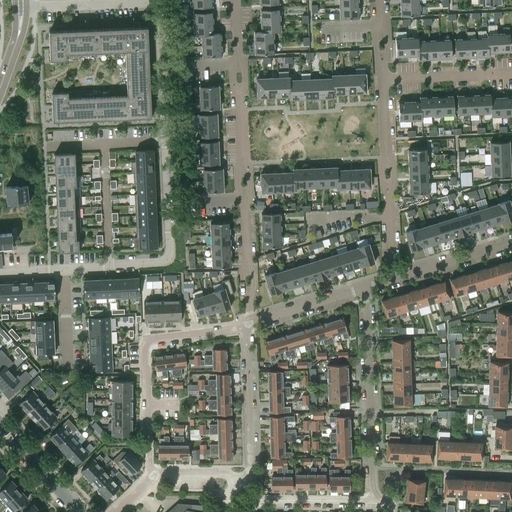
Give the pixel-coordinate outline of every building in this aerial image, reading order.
[(212,8),(211,0),(192,0),(193,8),(212,8)] [(420,4),(400,5),(401,16),(420,16),(420,4)] [(358,7),(339,8),(340,19),(359,18),(358,7)] [(280,21),(279,10),(260,10),(261,22),(280,21)] [(213,24),(212,13),(193,14),(194,24),(213,24)] [(280,22),(280,21),(261,22),(261,32),(254,33),(281,32),(280,22)] [(213,34),(213,24),(194,24),(194,35),(213,34)] [(148,50),(147,27),(124,28),(125,51),(133,51),(148,50)] [(125,51),(124,28),(109,29),(110,52),(125,51)] [(110,52),(109,29),(95,30),(96,53),(110,52)] [(81,53),(80,30),(65,31),(66,54),(81,53)] [(96,53),(95,30),(80,30),(81,53),(96,53)] [(66,54),(65,31),(49,32),(50,61),(66,60),(66,54)] [(281,32),(254,33),(255,44),(274,43),(273,32),(281,32)] [(509,33),(498,34),(499,53),(510,52),(510,51),(509,33)] [(221,45),(220,34),(213,34),(194,35),(194,36),(202,36),(202,46),(221,45)] [(487,38),(476,38),(477,58),(488,57),(487,34),(487,38)] [(498,34),(487,34),(488,57),(489,57),(488,53),(499,53),(498,34)] [(417,37),(406,38),(407,57),(418,56),(418,60),(417,37)] [(418,37),(417,37),(418,60),(429,60),(429,41),(418,41),(418,37)] [(406,38),(395,38),(396,56),(396,57),(407,57),(406,38)] [(476,38),(465,39),(466,58),(477,58),(476,38)] [(465,39),(454,39),(455,53),(455,59),(466,58),(465,39)] [(440,40),(429,41),(429,60),(440,59),(440,40)] [(451,40),(440,40),(440,59),(451,59),(451,57),(451,54),(451,40)] [(274,54),(274,43),(255,44),(255,55),(274,54)] [(222,57),(221,45),(202,46),(203,58),(222,57)] [(149,65),(148,50),(133,51),(125,51),(126,66),(133,66),(149,65)] [(150,80),(149,65),(133,66),(126,66),(126,81),(134,81),(150,80)] [(366,81),(365,74),(355,75),(356,94),(366,93),(366,86),(366,81)] [(345,94),(344,75),(333,76),(334,95),(345,94)] [(356,94),(355,75),(344,75),(345,94),(356,94)] [(334,95),(333,76),(332,76),(332,79),(322,79),(323,98),(334,98),(333,95),(334,95)] [(279,97),(278,78),(267,79),(268,98),(279,97)] [(290,100),(289,78),(278,78),(279,97),(289,97),(289,100),(290,100)] [(301,99),(300,80),(289,81),(289,78),(290,100),(301,99)] [(268,98),(267,79),(256,79),(257,98),(268,98)] [(323,98),(322,79),(311,80),(312,99),(323,98)] [(150,95),(150,80),(134,81),(126,81),(127,96),(150,95)] [(312,99),(311,80),(300,80),(301,99),(312,99)] [(218,86),(199,87),(199,98),(219,97),(218,86)] [(69,122),(68,99),(68,93),(51,93),(53,122),(69,122)] [(491,117),(490,94),(479,95),(480,114),(487,114),(490,114),(490,117),(491,117)] [(502,117),(501,98),(490,98),(490,94),(491,117),(502,117)] [(151,118),(150,95),(127,96),(128,119),(151,118)] [(469,115),(468,95),(457,96),(458,115),(469,115)] [(480,114),(479,95),(468,95),(469,115),(480,114)] [(128,119),(127,96),(112,97),(113,120),(128,119)] [(453,96),(442,97),(443,116),(454,115),(453,96)] [(98,120),(97,97),(83,98),(84,121),(98,120)] [(113,120),(112,97),(97,97),(98,120),(113,120)] [(219,97),(199,98),(200,109),(219,108),(219,97)] [(432,116),(431,97),(420,98),(421,121),(421,117),(430,116),(432,116)] [(443,116),(442,97),(431,97),(432,116),(443,116)] [(511,97),(501,98),(502,117),(511,116),(511,97)] [(84,121),(83,98),(68,99),(69,122),(84,121)] [(421,121),(420,98),(420,101),(409,102),(410,121),(421,121)] [(410,121),(409,102),(398,102),(398,112),(399,122),(410,121)] [(216,114),(197,115),(197,126),(217,125),(216,114)] [(217,125),(197,126),(198,137),(217,136),(217,125)] [(218,141),(198,142),(199,153),(218,152),(218,141)] [(509,142),(490,143),(490,154),(510,153),(509,142)] [(408,156),(408,161),(427,160),(427,149),(408,150),(408,156)] [(154,161),(153,150),(135,151),(135,162),(131,162),(154,161)] [(218,152),(199,153),(199,164),(219,163),(218,152)] [(510,153),(490,154),(491,165),(510,164),(510,153)] [(75,164),(75,154),(54,154),(54,166),(77,165),(77,164),(75,164)] [(428,171),(427,160),(408,161),(409,172),(428,171)] [(154,172),(154,161),(131,162),(131,173),(154,172)] [(510,164),(491,165),(491,176),(511,175),(510,164)] [(78,175),(77,165),(54,166),(55,176),(78,175)] [(326,187),(326,168),(315,169),(316,188),(326,187)] [(338,190),(337,168),(326,168),(326,187),(331,187),(337,187),(337,190),(338,190)] [(348,189),(348,170),(337,171),(337,168),(338,190),(348,189)] [(222,169),(202,170),(203,181),(222,180),(222,169)] [(305,188),(304,169),(293,170),(294,192),(294,189),(305,188)] [(316,188),(315,169),(304,169),(305,188),(316,188)] [(370,169),(359,170),(359,189),(370,188),(370,169)] [(294,192),(293,170),(293,173),(282,173),(283,192),(294,192)] [(359,189),(359,170),(348,170),(348,189),(359,189)] [(428,182),(428,171),(409,172),(409,183),(428,182)] [(155,183),(154,172),(131,173),(131,174),(133,174),(134,184),(155,183)] [(283,192),(282,173),(271,174),(272,193),(283,192)] [(471,173),(460,173),(461,185),(471,185),(471,173)] [(272,193),(271,174),(260,174),(261,193),(272,193)] [(76,186),(76,176),(78,176),(78,175),(55,176),(55,187),(76,186)] [(15,182),(16,186),(5,187),(6,188),(7,205),(28,203),(26,179),(17,180),(16,180),(15,181),(15,182)] [(222,180),(203,181),(203,192),(223,191),(222,180)] [(428,182),(409,183),(410,194),(429,193),(436,193),(436,182),(428,183),(428,182)] [(155,194),(155,183),(134,184),(136,184),(137,194),(134,194),(134,195),(155,194)] [(74,187),(76,187),(76,186),(55,187),(56,198),(79,197),(74,197),(74,187)] [(155,205),(155,194),(134,195),(135,205),(155,205)] [(79,208),(79,197),(56,198),(56,209),(79,208)] [(511,210),(509,200),(498,204),(504,222),(511,220),(511,210)] [(504,222),(498,204),(488,207),(494,225),(503,222),(503,223),(504,222)] [(156,215),(155,205),(135,205),(135,216),(156,215)] [(494,225),(488,207),(485,208),(478,211),(483,228),(494,225)] [(77,218),(77,208),(79,208),(56,209),(57,220),(80,219),(80,218),(77,218)] [(483,228),(478,211),(467,214),(473,232),(483,228)] [(280,224),(280,213),(261,214),(261,225),(280,224)] [(473,232),(467,214),(457,217),(463,236),(467,234),(467,233),(473,232)] [(156,226),(156,215),(135,216),(136,227),(156,226)] [(463,236),(457,217),(447,220),(452,238),(458,236),(458,237),(463,236)] [(80,229),(80,219),(57,220),(57,230),(80,229)] [(452,238),(447,220),(436,224),(442,241),(452,238)] [(229,223),(210,224),(211,235),(230,234),(229,223)] [(281,235),(280,224),(261,225),(262,236),(281,235)] [(442,241),(436,224),(426,227),(431,244),(435,243),(442,241)] [(157,237),(156,226),(136,227),(136,237),(134,237),(134,238),(157,237)] [(431,244),(426,227),(416,230),(416,229),(415,229),(421,248),(422,248),(422,247),(431,244)] [(81,240),(80,229),(57,230),(58,241),(81,240)] [(421,248),(415,229),(405,233),(411,251),(421,248)] [(11,234),(0,234),(0,248),(12,248),(12,247),(11,234)] [(230,245),(230,234),(211,235),(211,246),(230,245)] [(281,247),(281,235),(262,236),(262,247),(281,247)] [(157,248),(157,237),(134,238),(134,249),(157,248)] [(79,252),(78,241),(81,241),(81,240),(58,241),(58,252),(79,252)] [(368,244),(358,247),(364,266),(374,263),(368,244)] [(231,256),(230,245),(211,246),(212,257),(231,256)] [(364,266),(358,247),(357,248),(348,251),(353,269),(363,266),(364,266)] [(353,269),(348,251),(337,254),(343,272),(347,271),(353,269)] [(343,272),(337,254),(327,258),(332,275),(343,272)] [(231,267),(231,256),(212,257),(212,268),(231,267)] [(332,275),(327,258),(316,261),(322,279),(327,278),(326,277),(332,275)] [(511,278),(511,260),(502,263),(507,280),(511,278)] [(322,279),(316,261),(306,264),(312,282),(317,280),(318,281),(322,279)] [(502,263),(492,267),(497,284),(507,280),(502,263)] [(312,282),(306,264),(296,267),(301,285),(312,282)] [(301,285),(296,267),(285,270),(291,288),(301,285)] [(492,267),(481,270),(486,287),(497,284),(492,267)] [(291,288),(285,270),(276,273),(275,273),(281,292),(281,291),(291,288)] [(481,270),(471,273),(476,290),(486,287),(481,270)] [(281,292),(275,273),(264,276),(270,295),(281,292)] [(471,273),(460,276),(465,293),(476,290),(471,273)] [(460,276),(450,279),(455,297),(465,293),(460,276)] [(118,279),(116,279),(117,296),(117,299),(128,299),(127,277),(121,278),(121,279),(118,279)] [(133,277),(127,277),(128,299),(139,298),(138,278),(136,278),(133,278),(133,277)] [(99,280),(95,280),(95,298),(106,297),(105,278),(99,278),(99,280)] [(111,278),(105,278),(106,297),(117,297),(117,299),(117,296),(116,279),(114,279),(112,279),(111,278)] [(95,298),(95,280),(83,280),(84,298),(95,298)] [(190,281),(183,282),(183,292),(188,292),(192,292),(192,288),(194,288),(192,280),(190,281)] [(233,294),(229,280),(221,282),(224,289),(214,292),(219,311),(230,308),(226,296),(233,294)] [(33,300),(32,281),(26,282),(26,283),(21,283),(22,301),(22,304),(33,303),(33,300)] [(44,300),(43,282),(38,282),(38,281),(32,281),(33,300),(33,303),(33,301),(44,300)] [(55,300),(54,282),(53,282),(53,281),(47,281),(48,282),(43,282),(44,300),(55,300)] [(449,298),(444,281),(433,284),(439,302),(449,298)] [(11,301),(10,282),(4,283),(4,284),(0,284),(0,290),(1,302),(11,302),(11,304),(11,301)] [(22,301),(21,283),(17,283),(17,282),(10,282),(11,301),(11,304),(22,304),(22,301)] [(439,302),(433,284),(423,288),(428,305),(439,302)] [(428,305),(423,288),(412,291),(418,308),(428,305)] [(418,308),(412,291),(402,294),(407,311),(418,308)] [(219,311),(214,292),(213,292),(213,293),(203,296),(209,314),(219,310),(219,311)] [(407,311),(402,294),(392,297),(397,314),(407,311)] [(209,314),(203,296),(193,299),(198,317),(209,314)] [(392,297),(381,301),(386,318),(397,314),(392,297)] [(149,298),(149,302),(143,302),(144,323),(153,323),(153,298),(149,298)] [(162,301),(156,302),(156,298),(153,298),(153,323),(162,322),(162,301)] [(167,301),(162,301),(162,322),(171,322),(170,298),(167,298),(167,301)] [(170,298),(171,322),(181,322),(180,301),(174,301),(174,298),(170,298)] [(511,312),(497,312),(497,323),(511,323),(511,312)] [(110,318),(88,319),(89,332),(110,331),(110,318)] [(342,318),(332,322),(336,335),(341,333),(343,337),(343,340),(346,339),(348,338),(342,318)] [(53,320),(30,321),(30,332),(54,331),(54,325),(53,325),(53,320)] [(332,322),(323,324),(329,344),(333,343),(331,336),(336,335),(332,322)] [(511,323),(497,323),(496,334),(511,334),(511,323)] [(323,324),(313,327),(317,341),(322,339),(324,346),(329,344),(323,324)] [(317,341),(313,327),(303,330),(309,350),(314,349),(312,342),(317,341)] [(309,350),(303,330),(294,333),(298,346),(303,345),(305,351),(309,350)] [(55,337),(54,331),(30,332),(30,333),(35,332),(36,342),(33,343),(54,342),(54,337),(55,337)] [(110,331),(89,332),(89,345),(111,345),(110,331)] [(293,348),(298,346),(294,333),(284,336),(288,349),(290,356),(291,359),(296,357),(293,348)] [(511,334),(496,334),(496,345),(511,345),(511,334)] [(284,336),(274,339),(279,352),(284,351),(286,357),(290,356),(288,349),(284,336)] [(274,339),(265,342),(269,355),(271,362),(276,360),(274,354),(279,352),(274,339)] [(409,340),(392,340),(392,351),(410,351),(409,340)] [(54,342),(33,343),(34,354),(37,354),(38,360),(48,359),(48,354),(50,353),(54,353),(54,352),(55,352),(55,347),(54,347),(54,342)] [(111,345),(89,345),(90,359),(111,358),(111,345)] [(511,345),(496,345),(496,356),(511,356),(511,345)] [(18,347),(14,350),(23,359),(26,356),(18,347)] [(212,355),(204,355),(204,361),(226,360),(226,349),(212,350),(212,355)] [(392,351),(392,362),(410,362),(410,351),(392,351)] [(174,355),(177,377),(182,376),(181,368),(186,367),(184,353),(174,355)] [(174,355),(164,356),(166,370),(166,369),(171,369),(172,377),(177,377),(174,355)] [(13,363),(7,356),(0,362),(0,384),(14,371),(10,366),(13,363)] [(166,370),(164,356),(154,357),(156,371),(161,370),(162,379),(167,378),(166,369),(166,370)] [(111,358),(90,359),(90,372),(112,371),(111,358)] [(226,360),(204,361),(204,365),(212,365),(213,371),(226,370),(226,360)] [(410,362),(392,362),(393,373),(410,373),(410,362)] [(490,362),(489,373),(507,374),(507,363),(490,362)] [(327,365),(327,371),(324,371),(324,375),(348,374),(348,365),(327,365)] [(19,377),(14,371),(0,384),(0,391),(1,391),(5,395),(10,389),(14,394),(37,373),(33,368),(28,373),(25,371),(19,377)] [(268,382),(282,382),(282,377),(289,376),(289,371),(268,372),(268,382)] [(393,373),(393,384),(411,383),(410,373),(393,373)] [(489,373),(489,384),(507,385),(507,374),(489,373)] [(216,380),(207,380),(208,384),(216,384),(230,384),(229,374),(216,374),(216,380)] [(348,374),(324,375),(324,378),(327,378),(327,384),(348,383),(348,374)] [(43,381),(38,376),(29,384),(33,389),(43,381)] [(108,387),(108,391),(132,391),(132,381),(111,381),(111,387),(108,387)] [(282,387),(282,382),(268,382),(269,392),(289,392),(289,387),(282,387)] [(327,384),(327,389),(324,389),(324,393),(348,392),(348,383),(327,384)] [(393,384),(393,395),(411,394),(411,383),(393,384)] [(208,384),(204,385),(204,390),(205,390),(206,395),(217,395),(230,394),(230,384),(216,384),(208,384)] [(489,384),(489,395),(506,396),(507,385),(489,384)] [(45,395),(51,390),(48,387),(43,392),(45,395)] [(54,394),(51,390),(45,395),(48,399),(54,394)] [(27,412),(40,401),(31,391),(26,395),(27,396),(19,404),(22,408),(22,409),(25,412),(26,412),(27,412)] [(132,391),(108,391),(108,393),(111,393),(111,400),(132,400),(132,391)] [(289,392),(269,392),(269,402),(283,402),(283,397),(289,396),(289,392)] [(348,392),(324,393),(324,396),(328,396),(328,402),(349,401),(348,392)] [(217,399),(208,400),(208,405),(230,404),(230,394),(217,395),(217,399)] [(393,395),(394,406),(411,406),(411,394),(393,395)] [(489,395),(488,406),(506,407),(506,396),(489,395)] [(111,400),(111,405),(108,405),(108,408),(132,408),(132,400),(111,400)] [(40,401),(27,412),(35,421),(48,409),(40,401)] [(283,402),(269,402),(269,413),(290,412),(290,407),(283,407),(283,402)] [(231,414),(230,404),(208,405),(208,409),(217,409),(217,415),(231,414)] [(69,413),(72,410),(67,405),(64,408),(69,413)] [(132,408),(108,408),(108,411),(111,411),(111,417),(132,417),(132,408)] [(56,418),(48,409),(35,421),(36,422),(35,424),(38,427),(39,426),(43,430),(56,418)] [(333,416),(328,416),(329,422),(336,422),(336,427),(350,427),(349,417),(339,417),(339,411),(333,411),(333,416)] [(295,416),(284,417),(269,417),(270,427),(284,427),(284,422),(295,421),(295,416)] [(132,417),(111,417),(111,423),(108,423),(108,426),(132,426),(132,417)] [(217,419),(217,425),(209,425),(209,429),(231,429),(231,419),(217,419)] [(68,420),(49,437),(53,441),(53,443),(55,445),(57,445),(58,446),(70,435),(76,430),(68,420)] [(132,426),(108,426),(108,429),(111,429),(111,436),(132,436),(132,426)] [(511,426),(495,426),(494,438),(511,438),(511,426)] [(284,433),(284,427),(270,427),(270,437),(284,437),(291,437),(296,437),(296,432),(284,433)] [(336,427),(336,433),(329,433),(329,437),(350,437),(350,427),(336,427)] [(231,439),(231,429),(209,429),(209,434),(218,434),(218,439),(231,439)] [(76,430),(70,435),(58,446),(66,456),(78,444),(84,439),(76,430)] [(164,436),(164,445),(158,445),(158,459),(168,459),(168,445),(168,436),(164,436)] [(168,445),(168,459),(178,459),(178,436),(173,436),(173,445),(168,445)] [(178,436),(178,459),(188,458),(188,445),(183,445),(183,436),(178,436)] [(291,442),(291,437),(284,437),(270,437),(270,447),(284,447),(284,442),(291,442)] [(350,447),(350,437),(329,437),(329,443),(336,442),(337,447),(350,447)] [(511,438),(494,438),(494,449),(511,449),(511,438)] [(218,444),(209,445),(209,449),(232,449),(231,439),(218,439),(218,444)] [(437,441),(437,458),(448,459),(448,441),(437,441)] [(448,459),(459,459),(460,442),(448,441),(448,459)] [(387,442),(386,460),(397,461),(398,443),(387,442)] [(459,459),(470,460),(471,442),(460,442),(459,459)] [(481,461),(482,443),(471,442),(470,460),(481,461)] [(397,461),(408,461),(409,443),(398,443),(397,461)] [(408,461),(419,462),(420,444),(409,443),(408,461)] [(78,444),(66,456),(67,457),(67,458),(69,461),(70,460),(75,465),(87,454),(93,449),(89,444),(83,450),(78,444)] [(419,462),(430,462),(431,444),(420,444),(419,462)] [(284,452),(284,447),(270,447),(271,458),(291,457),(291,452),(284,452)] [(337,447),(337,453),(330,453),(330,458),(351,457),(350,447),(337,447)] [(232,459),(232,449),(209,449),(209,454),(218,454),(218,460),(232,459)] [(122,452),(112,461),(125,474),(128,471),(132,474),(132,473),(135,474),(138,471),(137,469),(141,465),(129,452),(127,454),(125,452),(122,452)] [(99,455),(93,460),(80,471),(85,476),(84,477),(87,480),(88,480),(89,481),(101,469),(97,464),(102,459),(99,455)] [(271,477),(271,491),(282,491),(281,477),(281,466),(281,460),(272,460),(272,469),(277,469),(277,477),(271,477)] [(286,466),(281,466),(281,477),(282,491),(292,491),(292,477),(292,470),(287,470),(287,466),(286,466)] [(305,475),(300,475),(300,468),(295,468),(295,489),(305,489),(305,475)] [(315,489),(315,475),(315,468),(305,468),(305,475),(305,489),(315,489)] [(320,468),(320,475),(315,475),(315,489),(326,489),(326,468),(320,468)] [(101,469),(89,481),(97,490),(110,479),(115,474),(111,470),(106,475),(101,469)] [(339,477),(334,477),(334,470),(329,470),(329,491),(339,491),(339,477)] [(349,491),(349,470),(344,470),(344,477),(339,477),(339,491),(349,491)] [(118,471),(115,474),(123,483),(126,480),(118,471)] [(456,479),(445,478),(444,496),(455,497),(456,479)] [(110,479),(97,490),(98,491),(98,493),(100,495),(102,495),(106,499),(118,488),(110,479)] [(425,481),(407,479),(406,491),(423,493),(425,481)] [(466,479),(456,479),(455,497),(466,497),(466,479)] [(477,480),(466,479),(466,497),(477,498),(477,480)] [(488,480),(477,480),(477,498),(488,498),(488,480)] [(488,480),(488,498),(498,499),(499,481),(488,480)] [(10,481),(0,490),(0,496),(2,499),(0,500),(0,502),(2,505),(5,502),(18,490),(15,487),(16,485),(13,482),(12,483),(10,481)] [(499,481),(498,499),(509,499),(510,481),(499,481)] [(18,490),(5,502),(8,505),(14,511),(27,499),(26,498),(26,496),(24,494),(22,494),(18,490)] [(423,493),(406,491),(404,502),(422,504),(423,493)] [(2,505),(0,506),(0,511),(8,505),(5,502),(2,505)]
